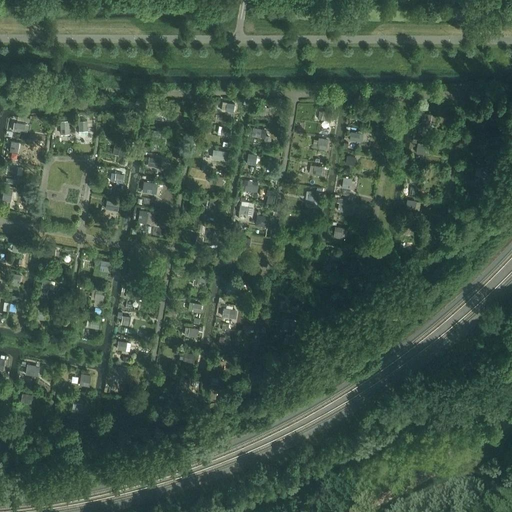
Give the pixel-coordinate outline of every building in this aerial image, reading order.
[(227,102),(225,110),(234,112),(235,103),(227,102)] [(155,114),(163,116),(165,107),(156,105),(155,114)] [(264,115),(265,107),(256,105),(255,114),(264,115)] [(492,109),(491,117),(499,119),(500,111),(492,109)] [(355,110),(353,118),(362,119),(363,111),(355,110)] [(331,120),(332,112),(324,111),(323,119),(331,120)] [(423,114),(422,122),(430,123),(432,115),(423,114)] [(123,126),(132,127),(133,119),(125,118),(123,126)] [(70,133),(69,120),(61,121),(61,134),(70,133)] [(88,131),(87,120),(78,120),(79,131),(88,131)] [(23,133),(25,123),(14,122),(13,131),(23,133)] [(229,136),(231,128),(223,126),(221,135),(229,136)] [(260,137),(262,129),(253,127),(251,136),(260,137)] [(160,140),(162,131),(153,130),(152,139),(160,140)] [(359,142),(361,133),(351,131),(350,140),(359,142)] [(326,149),(328,139),(319,137),(318,148),(326,149)] [(18,153),(20,142),(11,140),(10,152),(18,153)] [(487,140),(485,149),(494,150),(495,142),(487,140)] [(425,155),(427,144),(418,142),(417,153),(425,155)] [(127,157),(129,145),(120,143),(118,155),(127,157)] [(226,161),(227,152),(218,150),(217,159),(226,161)] [(255,165),(257,154),(248,153),(246,164),(255,165)] [(347,155),(346,164),(354,165),(356,156),(347,155)] [(147,164),(155,166),(156,158),(148,157),(147,164)] [(17,175),(19,166),(8,164),(6,173),(17,175)] [(322,175),(323,167),(315,165),(314,173),(322,175)] [(491,170),(482,168),(480,176),(489,178),(491,170)] [(423,181),(424,173),(413,171),(412,179),(423,181)] [(122,183),(124,174),(111,172),(109,180),(114,181),(122,183)] [(222,186),(223,177),(214,175),(213,184),(222,186)] [(351,188),(352,178),(344,177),(342,187),(351,188)] [(251,191),(253,180),(244,179),(243,190),(251,191)] [(152,193),(153,183),(144,181),(142,191),(152,193)] [(11,201),(13,189),(4,187),(2,200),(11,201)] [(311,191),(309,199),(318,201),(319,192),(311,191)] [(218,210),(220,199),(210,198),(208,208),(218,210)] [(416,211),(417,201),(408,199),(406,209),(416,211)] [(118,211),(119,202),(110,201),(109,209),(118,211)] [(348,212),(349,203),(340,202),(338,211),(348,212)] [(248,214),(249,206),(240,204),(239,213),(248,214)] [(146,224),(149,211),(140,210),(138,222),(146,224)] [(314,225),(316,216),(305,214),(304,224),(314,225)] [(206,224),(205,232),(214,234),(215,225),(206,224)] [(343,239),(345,227),(336,226),(334,237),(343,239)] [(404,228),(402,236),(411,237),(412,229),(404,228)] [(249,246),(251,238),(240,237),(239,244),(249,246)] [(309,252),(311,242),(303,240),(301,251),(309,252)] [(24,253),(25,245),(13,243),(12,251),(24,253)] [(55,259),(56,248),(47,247),(46,257),(55,259)] [(332,249),(331,257),(339,259),(341,250),(332,249)] [(108,272),(109,261),(101,260),(99,271),(108,272)] [(129,274),(138,275),(139,267),(131,265),(129,274)] [(20,283),(21,275),(12,273),(11,282),(20,283)] [(198,277),(196,285),(204,287),(206,278),(198,277)] [(50,289),(51,280),(42,279),(41,287),(50,289)] [(227,282),(226,290),(234,292),(236,283),(227,282)] [(103,301),(105,290),(96,289),(94,299),(103,301)] [(137,299),(138,291),(127,289),(125,297),(137,299)] [(301,304),(303,294),(290,292),(289,302),(301,304)] [(193,302),(192,310),(200,312),(202,304),(193,302)] [(15,312),(17,304),(8,303),(6,311),(15,312)] [(223,307),(221,316),(230,317),(231,309),(223,307)] [(44,320),(46,309),(38,308),(36,318),(44,320)] [(130,325),(131,317),(122,315),(121,324),(130,325)] [(98,328),(99,320),(91,319),(90,327),(98,328)] [(297,332),(298,321),(290,320),(288,331),(297,332)] [(198,328),(190,327),(188,335),(196,337),(198,328)] [(126,351),(127,342),(118,340),(117,349),(126,351)] [(184,361),(192,363),(194,354),(185,353),(184,361)] [(222,369),(224,361),(214,359),(213,368),(222,369)] [(34,376),(36,365),(27,364),(25,375),(34,376)] [(115,366),(113,374),(125,376),(126,368),(122,367),(115,366)] [(82,376),(80,384),(88,385),(90,377),(82,376)] [(190,379),(181,378),(179,388),(188,390),(190,379)] [(31,403),(32,395),(22,393),(21,401),(31,403)] [(77,403),(76,411),(84,412),(85,405),(77,403)]
